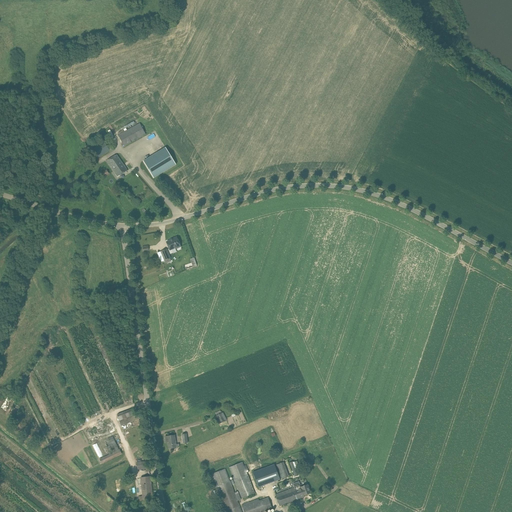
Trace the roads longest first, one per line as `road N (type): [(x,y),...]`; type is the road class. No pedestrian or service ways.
road 1 (unclassified): [(121,225),(185,217),(288,186),(353,187),(391,198),(511,262)]
road 2 (unclassified): [(163,511),(121,225)]
road 3 (unclassified): [(0,193),(121,225)]
